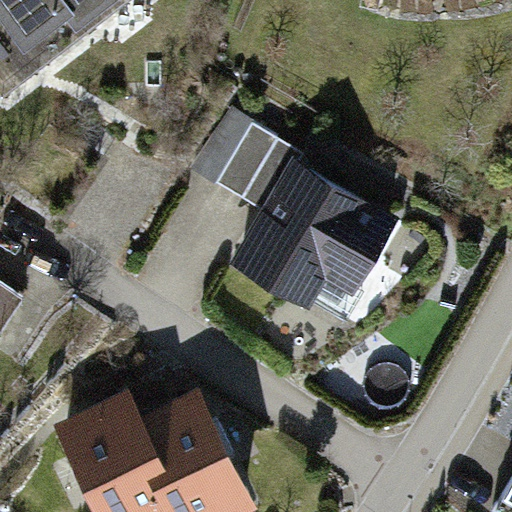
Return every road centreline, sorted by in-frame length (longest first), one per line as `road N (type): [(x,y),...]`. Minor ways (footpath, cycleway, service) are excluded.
road 1 (residential): [(93,281),(403,484)]
road 2 (residential): [(403,484),(511,299)]
